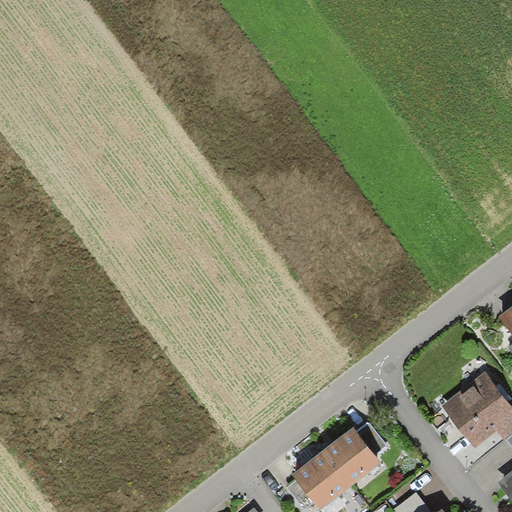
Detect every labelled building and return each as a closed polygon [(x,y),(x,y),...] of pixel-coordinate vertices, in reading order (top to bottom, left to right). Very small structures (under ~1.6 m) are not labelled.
[(511,305),(500,315),(511,329),(511,305)] [(511,399),(486,365),(439,400),(475,448),(498,431),(504,440),(511,434),(511,399)] [(383,464),(354,428),(324,452),(353,489),(383,464)] [(322,511),(353,489),(324,452),(295,474),(322,511)] [(511,453),(490,470),(511,501),(511,453)]
